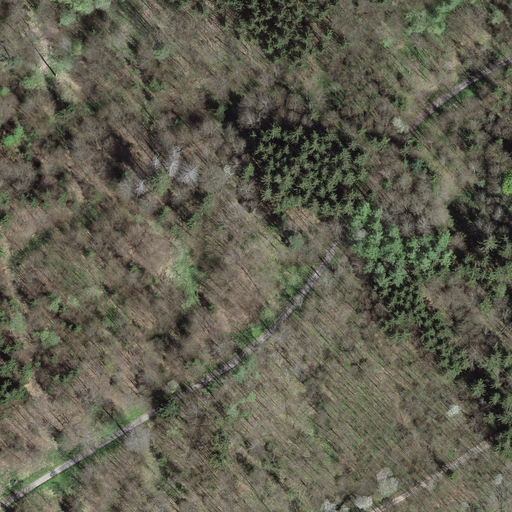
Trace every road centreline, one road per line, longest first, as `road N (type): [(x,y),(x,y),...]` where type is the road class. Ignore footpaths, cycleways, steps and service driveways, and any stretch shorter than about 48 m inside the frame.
road 1 (track): [(0,505),(240,358),(282,318),(388,157),(440,100),(511,57)]
road 2 (track): [(511,430),(375,511)]
